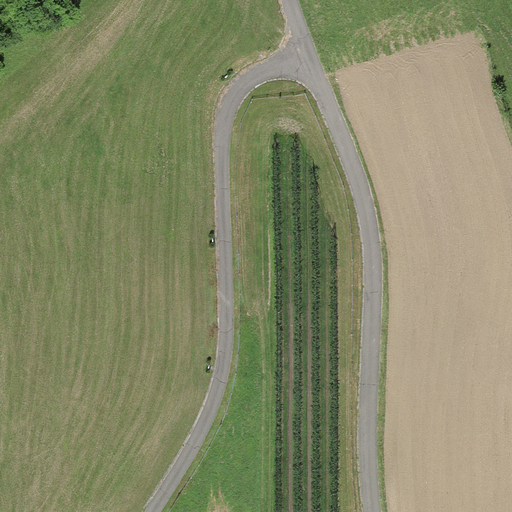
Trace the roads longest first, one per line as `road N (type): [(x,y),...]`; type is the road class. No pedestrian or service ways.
road 1 (unclassified): [(285,0),(365,227),(368,511)]
road 2 (track): [(150,511),(215,393),(225,323),(220,120),(233,90),(250,76),(302,55)]
